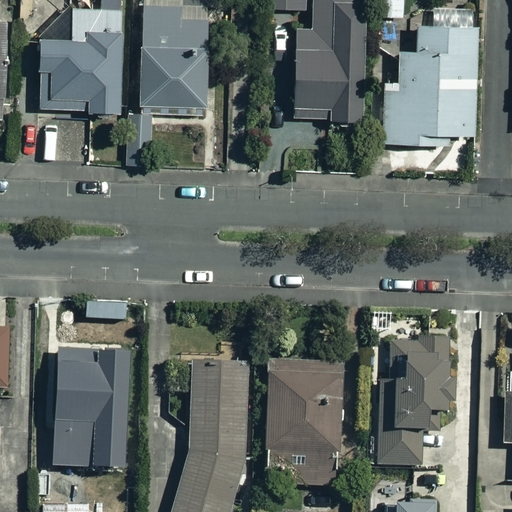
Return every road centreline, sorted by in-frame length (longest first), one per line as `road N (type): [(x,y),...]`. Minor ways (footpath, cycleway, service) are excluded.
road 1 (tertiary): [(171,208),(511,221)]
road 2 (tertiary): [(511,267),(171,255)]
road 3 (tertiary): [(171,255),(0,249)]
road 4 (tertiary): [(0,202),(171,208)]
